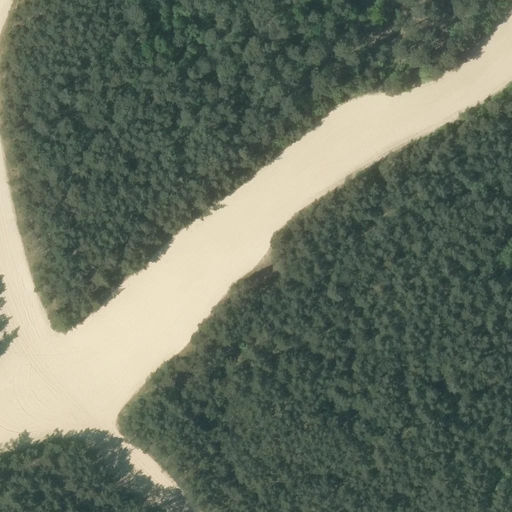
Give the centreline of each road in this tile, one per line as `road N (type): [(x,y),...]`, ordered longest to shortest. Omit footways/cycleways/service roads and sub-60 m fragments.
road 1 (track): [(511,45),(303,171),(254,208),(116,347),(37,397),(0,410)]
road 2 (track): [(177,511),(57,386),(0,279)]
